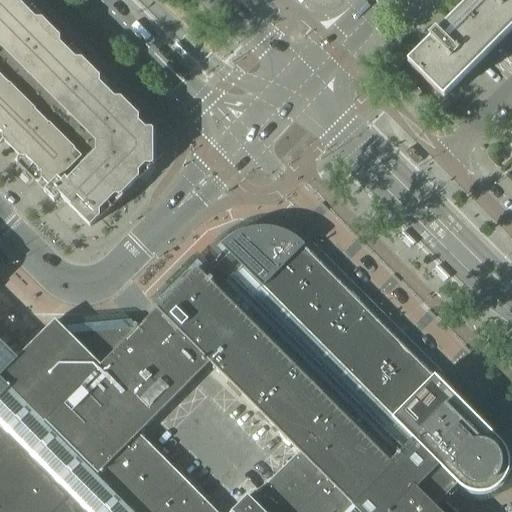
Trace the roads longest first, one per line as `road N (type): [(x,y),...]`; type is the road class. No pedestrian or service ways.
road 1 (residential): [(244,144),(511,411)]
road 2 (tertiary): [(106,0),(244,144)]
road 3 (unclassified): [(0,222),(69,286),(95,283),(151,236)]
road 4 (residential): [(511,227),(447,163),(511,95)]
road 5 (unclassified): [(244,144),(209,157),(151,236)]
road 6 (unclassified): [(151,236),(227,176),(244,144)]
road 7 (tertiary): [(296,90),(210,0)]
